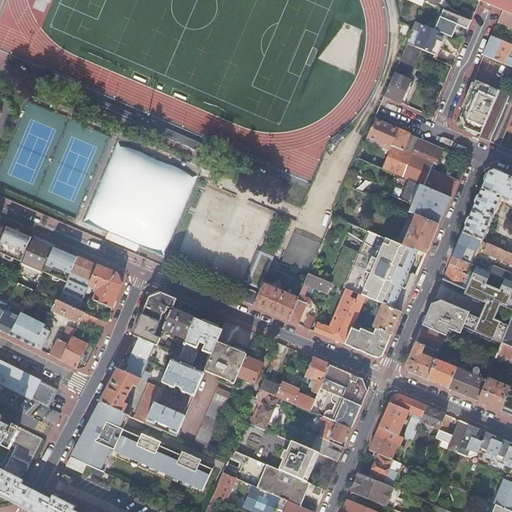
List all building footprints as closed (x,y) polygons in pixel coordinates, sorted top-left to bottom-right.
[(511,1),(509,0),(484,0),(484,3),(503,11),(511,14),(511,1)] [(479,2),(475,18),(482,20),(486,4),(479,2)] [(461,9),(458,16),(471,22),(474,15),(461,9)] [(471,22),(443,10),(435,30),(452,38),(455,30),(457,26),(468,30),(471,22)] [(511,14),(503,11),(498,23),(511,28),(511,14)] [(414,29),(413,30),(421,34),(416,46),(422,49),(429,52),(435,55),(439,45),(444,34),(435,30),(432,29),(416,23),(414,29)] [(492,38),(484,56),(511,67),(511,58),(508,57),(511,47),(492,38)] [(408,43),(385,96),(401,103),(406,91),(411,80),(408,79),(422,49),(416,46),(408,43)] [(478,134),(481,135),(499,91),(476,81),(475,84),(464,109),(460,118),(467,121),(464,127),(464,128),(466,129),(476,133),(478,134)] [(475,84),(472,83),(467,95),(461,108),(462,108),(464,109),(475,84)] [(492,143),(500,146),(508,128),(511,118),(511,95),(499,91),(481,135),(480,137),(492,143)] [(142,118),(92,96),(89,104),(196,151),(199,143),(156,124),(142,118)] [(390,150),(399,130),(380,122),(375,119),(366,140),(390,150)] [(390,150),(383,169),(385,170),(403,177),(413,154),(403,150),(410,135),(399,130),(390,150)] [(403,150),(413,154),(420,139),(414,137),(410,135),(403,150)] [(420,139),(413,154),(423,158),(434,163),(437,164),(443,149),(420,139)] [(413,154),(403,177),(409,180),(451,198),(458,181),(444,175),(434,171),(436,166),(433,165),(434,163),(423,158),(413,154)] [(463,233),(483,242),(485,238),(502,198),(505,195),(509,197),(509,201),(511,202),(511,178),(496,171),(488,174),(476,203),(463,233)] [(451,198),(409,180),(401,199),(413,204),(409,213),(417,216),(439,225),(448,205),(451,198)] [(439,225),(417,216),(403,246),(415,251),(415,250),(426,255),(433,239),(439,225)] [(10,229),(7,227),(0,243),(0,253),(3,255),(14,260),(20,263),(30,240),(31,238),(24,234),(13,230),(10,229)] [(373,248),(378,235),(369,232),(364,243),(373,248)] [(321,245),(295,233),(282,260),(309,272),(321,245)] [(511,254),(505,251),(483,242),(463,233),(461,237),(453,256),(470,264),(471,264),(480,244),(486,247),(483,253),(511,265),(511,254)] [(425,258),(426,256),(415,251),(403,246),(378,235),(373,248),(364,243),(360,254),(345,247),(339,260),(330,283),(334,285),(346,290),(366,298),(375,302),(380,304),(383,305),(391,309),(401,313),(417,277),(407,271),(415,253),(425,258)] [(507,247),(485,238),(483,242),(505,251),(507,247)] [(34,242),(30,240),(20,263),(43,272),(53,250),(34,242)] [(62,251),(54,247),(53,250),(43,272),(50,276),(59,280),(67,283),(78,258),(62,251)] [(261,290),(263,285),(268,275),(274,261),(275,257),(261,252),(247,284),(261,290)] [(466,271),(470,264),(453,256),(452,260),(443,280),(462,288),(468,272),(466,271)] [(88,262),(78,258),(67,283),(59,302),(79,311),(84,298),(89,287),(98,266),(88,262)] [(275,278),(281,264),(274,261),(268,275),(275,278)] [(108,270),(98,266),(89,287),(98,290),(93,302),(112,310),(122,286),(117,274),(108,270)] [(469,314),(463,327),(468,329),(473,331),(484,335),(489,338),(502,343),(510,325),(495,319),(501,305),(511,310),(511,281),(509,280),(505,279),(500,290),(486,284),(491,273),(476,266),(466,290),(465,293),(486,303),(481,314),(479,318),(469,314)] [(511,274),(494,267),(491,273),(505,279),(509,280),(511,274)] [(308,275),(300,295),(304,297),(309,286),(330,296),(334,285),(330,283),(313,276),(309,274),(308,275)] [(32,290),(17,283),(13,291),(28,298),(32,290)] [(270,313),(289,321),(298,300),(298,299),(263,285),(261,290),(259,294),(254,306),(270,313)] [(245,302),(254,306),(259,294),(250,290),(245,302)] [(346,345),(353,329),(366,298),(346,290),(330,327),(318,323),(314,332),(346,345)] [(146,306),(142,316),(160,323),(164,314),(165,315),(167,309),(172,311),(177,300),(161,293),(150,298),(146,306)] [(298,300),(289,321),(299,325),(307,305),(310,306),(312,301),(311,300),(304,297),(300,295),(298,299),(298,300)] [(0,318),(4,310),(9,301),(0,297),(0,318)] [(84,298),(79,311),(84,313),(106,323),(109,317),(112,310),(93,302),(84,298)] [(172,311),(166,325),(165,328),(164,330),(173,334),(172,337),(175,339),(177,335),(187,340),(200,310),(188,305),(177,300),(172,311)] [(59,302),(56,301),(50,313),(53,314),(54,312),(79,323),(81,320),(84,313),(79,311),(59,302)] [(461,333),(463,327),(469,314),(470,312),(447,303),(442,301),(432,305),(423,326),(446,336),(447,336),(450,329),(461,333)] [(397,324),(401,313),(391,309),(383,305),(374,328),(376,329),(392,336),(397,324)] [(0,330),(3,332),(10,336),(19,317),(20,315),(18,314),(17,316),(4,310),(0,318),(0,330)] [(176,353),(168,371),(161,388),(147,423),(154,426),(154,424),(157,422),(160,423),(160,424),(167,428),(168,427),(171,428),(171,431),(170,433),(177,437),(185,417),(158,405),(166,385),(174,388),(172,392),(185,397),(187,394),(194,397),(204,373),(196,370),(195,371),(181,365),(181,364),(177,362),(179,359),(181,358),(193,363),(198,350),(204,352),(211,355),(217,343),(226,321),(219,318),(200,310),(187,340),(183,348),(181,355),(176,353)] [(106,323),(84,313),(81,320),(103,330),(106,323)] [(139,338),(158,346),(158,345),(161,339),(155,336),(159,326),(165,328),(166,325),(160,323),(142,316),(139,325),(134,336),(139,338)] [(34,347),(43,328),(31,323),(33,320),(30,319),(29,321),(19,317),(10,336),(22,341),(34,347)] [(304,327),(310,330),(313,320),(308,318),(304,327)] [(511,319),(510,325),(502,343),(502,344),(511,347),(511,319)] [(69,345),(72,338),(76,330),(68,326),(61,341),(58,340),(51,355),(61,360),(69,345)] [(416,343),(426,347),(436,351),(439,353),(446,336),(423,326),(420,334),(416,343)] [(34,347),(41,351),(50,332),(43,328),(34,347)] [(353,329),(346,345),(349,346),(377,358),(383,355),(392,336),(376,329),(374,335),(362,330),(361,332),(353,329)] [(447,336),(446,336),(439,353),(439,354),(442,356),(450,337),(447,336)] [(61,360),(76,368),(81,357),(87,345),(72,338),(69,345),(61,360)] [(131,355),(148,362),(154,348),(156,349),(158,346),(139,338),(135,347),(131,355)] [(168,341),(165,348),(174,351),(176,345),(168,341)] [(224,346),(217,343),(211,355),(205,371),(232,383),(232,384),(234,385),(238,377),(246,357),(247,355),(224,346)] [(426,347),(416,343),(407,365),(409,372),(418,376),(428,380),(436,360),(437,358),(434,357),(433,359),(423,354),(426,347)] [(287,347),(279,344),(267,371),(271,373),(273,367),(273,365),(274,364),(276,365),(281,355),(283,356),(287,347)] [(511,347),(502,344),(497,355),(511,361),(511,347)] [(176,352),(176,353),(181,355),(183,348),(176,345),(174,351),(176,352)] [(492,367),(496,358),(488,354),(484,364),(492,367)] [(142,380),(149,363),(148,362),(131,355),(127,364),(129,365),(127,368),(125,373),(142,380)] [(256,361),(246,357),(238,377),(254,384),(263,364),(256,361)] [(314,359),(309,357),(303,371),(307,373),(314,359)] [(320,389),(330,366),(316,360),(314,359),(307,373),(306,376),(311,378),(308,386),(313,388),(312,390),(314,393),(318,394),(318,393),(319,390),(320,389)] [(436,360),(428,380),(438,384),(446,388),(449,389),(459,363),(460,362),(452,359),(450,365),(436,360)] [(0,383),(30,398),(38,380),(20,372),(2,362),(0,365),(0,383)] [(465,365),(459,363),(449,389),(462,395),(478,402),(488,379),(488,378),(485,377),(485,379),(478,376),(480,372),(480,371),(480,370),(479,369),(478,368),(476,369),(475,369),(474,371),(472,374),(463,370),(465,365)] [(320,389),(361,407),(369,388),(367,381),(358,378),(330,366),(320,389)] [(138,387),(142,380),(125,373),(118,370),(110,386),(101,403),(127,415),(130,416),(132,413),(130,405),(125,403),(134,385),(138,387)] [(270,382),(264,379),(257,395),(267,399),(269,394),(276,397),(281,386),(274,383),(275,382),(275,380),(273,380),(272,379),(271,380),(270,382)] [(510,388),(488,379),(478,402),(494,408),(501,411),(510,388)] [(38,380),(30,398),(50,408),(58,390),(38,380)] [(282,382),(281,386),(276,397),(279,398),(293,405),(298,394),(300,390),(291,386),(282,382)] [(147,423),(161,388),(151,384),(136,419),(147,423)] [(510,388),(501,411),(511,415),(511,384),(510,388)] [(219,388),(195,445),(207,450),(231,393),(219,388)] [(356,419),(361,407),(320,389),(319,390),(331,395),(329,399),(329,403),(332,404),(329,411),(326,410),(323,412),(321,416),(327,419),(330,420),(352,429),(356,419)] [(267,399),(257,395),(256,398),(255,401),(261,404),(254,419),(248,416),(245,422),(265,430),(279,398),(276,397),(269,394),(267,399)] [(298,394),(293,405),(295,405),(310,412),(315,401),(298,394)] [(255,401),(256,398),(249,395),(244,408),(250,411),(255,401)] [(386,414),(380,427),(400,436),(401,433),(405,424),(407,425),(408,421),(406,420),(409,414),(412,415),(412,413),(414,414),(406,435),(404,438),(412,441),(420,425),(427,407),(417,403),(400,395),(393,398),(391,400),(386,414)] [(86,465),(101,472),(105,463),(112,449),(131,458),(151,466),(172,476),(191,484),(204,490),(213,469),(200,464),(202,460),(195,457),(195,456),(195,455),(194,455),(194,454),(193,454),(192,454),(191,453),(191,454),(190,454),(189,454),(187,458),(181,455),(160,446),(161,442),(155,440),(155,439),(155,438),(154,438),(154,437),(153,437),(153,436),(152,436),(151,436),(150,436),(149,436),(148,436),(148,437),(147,440),(141,437),(121,428),(123,423),(127,415),(101,403),(98,410),(95,417),(94,417),(76,450),(77,450),(81,452),(77,461),(86,465)] [(436,411),(427,407),(420,425),(423,426),(425,423),(440,429),(446,415),(436,411)] [(55,426),(61,414),(54,411),(53,413),(44,421),(55,426)] [(0,445),(9,450),(20,428),(14,425),(12,428),(0,422),(0,421),(2,417),(0,415),(0,445)] [(452,417),(446,415),(440,429),(432,447),(437,450),(441,441),(450,444),(448,449),(457,453),(469,424),(460,421),(453,437),(445,433),(452,417)] [(346,437),(348,438),(352,429),(330,420),(327,419),(320,437),(329,441),(330,439),(342,444),(344,440),(346,437)] [(511,442),(511,443),(493,436),(475,428),(469,424),(457,453),(470,458),(477,455),(480,448),(487,451),(485,455),(487,459),(495,462),(497,455),(504,458),(503,462),(505,466),(511,469),(511,470),(509,477),(511,478),(511,442)] [(400,436),(380,427),(370,450),(379,454),(394,460),(395,461),(399,451),(404,438),(400,436)] [(318,437),(315,444),(327,450),(328,448),(331,442),(329,441),(320,437),(318,437)] [(279,470),(304,481),(309,471),(317,452),(312,450),(292,442),(287,452),(285,451),(281,459),(284,460),(279,470)] [(317,452),(338,461),(341,454),(328,448),(327,450),(315,444),(312,450),(317,452)] [(392,487),(402,464),(395,461),(394,460),(379,454),(377,458),(377,460),(373,468),(369,477),(384,484),(392,487)] [(149,470),(151,466),(131,458),(130,461),(149,470)] [(83,473),(86,465),(77,461),(73,459),(72,459),(68,466),(83,473)] [(279,470),(266,464),(257,488),(301,507),(306,496),(311,483),(304,481),(279,470)] [(23,481),(1,469),(0,470),(0,496),(14,503),(18,505),(22,507),(27,510),(31,511),(75,511),(73,511),(75,507),(65,502),(57,498),(53,496),(51,500),(46,497),(37,493),(31,490),(27,487),(23,486),(21,485),(23,481)] [(244,483),(223,473),(213,497),(221,500),(226,502),(235,482),(243,485),(244,483)] [(394,488),(392,487),(384,484),(369,477),(360,474),(356,482),(352,493),(368,500),(381,505),(383,498),(389,500),(394,488)] [(189,488),(191,484),(172,476),(170,479),(189,488)] [(511,478),(509,477),(508,477),(507,481),(505,480),(499,494),(496,501),(490,498),(489,501),(495,504),(511,511),(511,478)] [(312,511),(301,507),(257,488),(252,486),(242,509),(249,511),(312,511)] [(221,500),(213,497),(206,511),(215,511),(220,503),(221,500)] [(386,507),(389,500),(383,498),(381,505),(386,507)] [(373,511),(348,501),(343,511),(373,511)]
